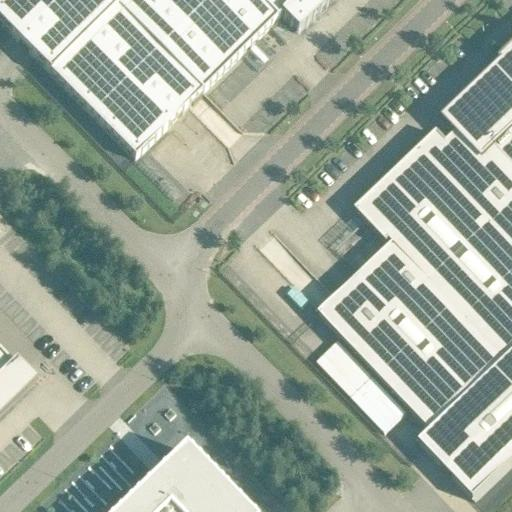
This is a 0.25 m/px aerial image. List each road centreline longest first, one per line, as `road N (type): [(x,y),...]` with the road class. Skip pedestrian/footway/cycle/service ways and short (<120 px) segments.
road 1 (unclassified): [(161,284),(448,0)]
road 2 (unclassified): [(411,511),(201,326)]
road 3 (unclassified): [(201,326),(11,511)]
road 4 (unclassified): [(161,284),(0,107)]
